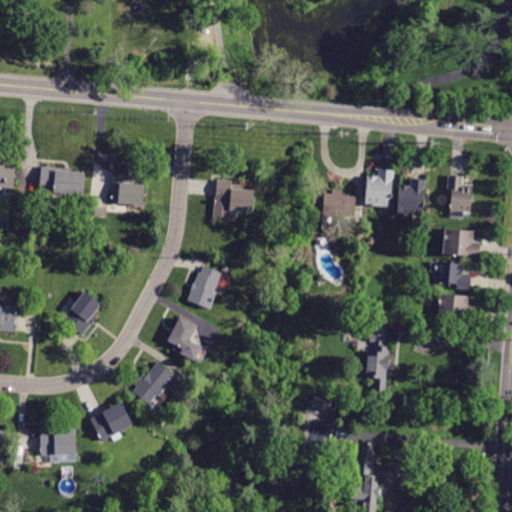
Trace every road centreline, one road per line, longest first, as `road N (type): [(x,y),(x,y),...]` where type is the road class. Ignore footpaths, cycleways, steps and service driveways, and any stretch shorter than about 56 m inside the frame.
road 1 (tertiary): [(397,120),(0,86)]
road 2 (residential): [(186,103),(173,238),(119,350),(94,373),(62,385),(0,381)]
road 3 (tertiary): [(500,511),(511,347)]
